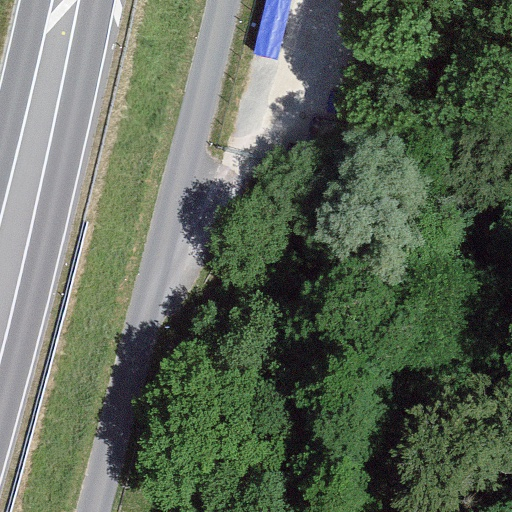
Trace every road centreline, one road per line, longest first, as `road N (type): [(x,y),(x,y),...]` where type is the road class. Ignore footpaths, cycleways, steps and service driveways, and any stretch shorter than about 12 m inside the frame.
road 1 (unclassified): [(95,511),(224,0)]
road 2 (primary): [(66,0),(0,297)]
